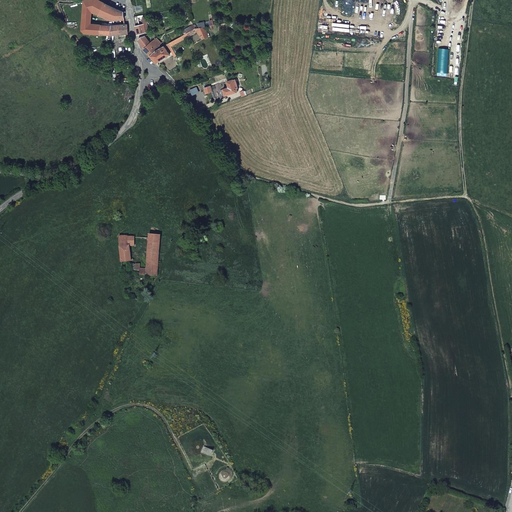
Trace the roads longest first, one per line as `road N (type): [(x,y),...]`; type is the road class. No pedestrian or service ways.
road 1 (track): [(466,196),(356,204),(251,176)]
road 2 (track): [(511,388),(480,220),(466,196)]
road 3 (track): [(466,196),(459,118),(471,0)]
road 4 (unclassified): [(251,176),(171,81),(139,67)]
road 5 (unclassified): [(57,176),(128,124),(139,67)]
